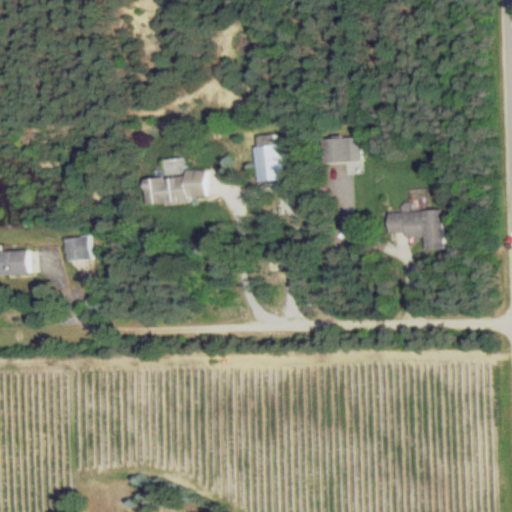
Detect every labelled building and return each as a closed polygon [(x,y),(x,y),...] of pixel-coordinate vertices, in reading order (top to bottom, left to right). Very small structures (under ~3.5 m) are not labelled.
[(259,182),(288,181),(285,145),(278,145),(277,135),(259,136),(260,147),(257,147),(259,182)] [(324,139),(325,163),(362,162),(361,138),(324,139)] [(166,160),(168,178),(188,176),(187,158),(166,160)] [(209,170),(189,171),(189,178),(149,178),(149,204),(192,203),(192,198),(209,198),(209,170)] [(426,251),(445,250),(444,211),(388,213),(389,234),(406,233),(407,238),(426,237),(426,251)] [(67,238),(68,261),(95,260),(94,237),(67,238)] [(0,252),(0,275),(32,275),(31,251),(0,252)]
